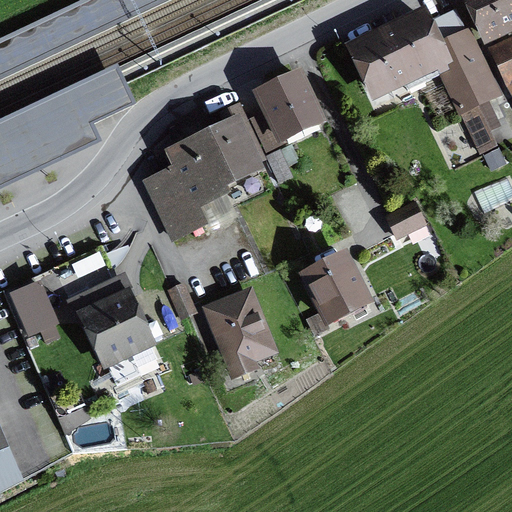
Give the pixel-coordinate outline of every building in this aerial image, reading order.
[(86,0),(0,41),(0,80),(169,0),(86,0)] [(511,0),(469,0),(487,35),(511,22),(511,0)] [(443,61),(437,64),(479,152),(494,145),(475,105),(494,96),(455,14),(427,27),(443,61)] [(422,18),(354,50),(375,93),(437,64),(443,61),(427,27),(422,18)] [(511,42),(493,51),(511,90),(511,42)] [(136,105),(117,65),(0,120),(0,191),(102,143),(93,125),(136,105)] [(298,76),(259,95),(281,141),(320,122),(298,76)] [(227,129),(166,158),(173,173),(148,185),(174,239),(205,224),(207,229),(236,215),(220,181),(266,159),(240,104),(219,114),(227,129)] [(292,177),(280,151),(267,157),(279,183),(292,177)] [(414,205),(387,218),(397,239),(424,225),(414,205)] [(344,258),(305,277),(328,322),(367,303),(344,258)] [(87,321),(118,385),(139,375),(136,368),(155,359),(118,281),(71,303),(80,324),(87,321)] [(37,283),(11,295),(29,336),(55,325),(37,283)] [(184,285),(169,292),(180,316),(195,310),(184,285)] [(248,296),(210,311),(237,377),(253,371),(249,359),(271,351),(248,296)]
